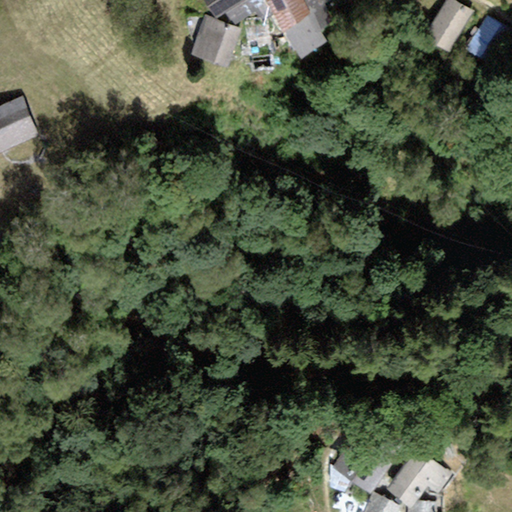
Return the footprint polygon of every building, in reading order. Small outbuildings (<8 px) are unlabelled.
[(202,0),(215,18),(243,0),(202,0)] [(303,0),(265,0),(283,30),(312,14),(303,0)] [(453,0),(445,0),(422,38),(447,53),(472,11),(453,0)] [(328,42),(312,14),(283,30),(299,58),(328,42)] [(241,27),(203,15),(190,56),(228,68),(241,27)] [(511,31),(487,16),(466,48),(490,64),(511,31)] [(0,152),(39,136),(22,97),(0,105),(0,152)] [(368,421),(333,467),(369,495),(405,450),(368,421)] [(417,450),(386,489),(408,509),(417,502),(427,488),(437,494),(451,474),(417,450)] [(398,511),(401,507),(372,493),(363,511),(398,511)] [(435,511),(435,502),(417,502),(408,509),(407,511),(435,511)]
